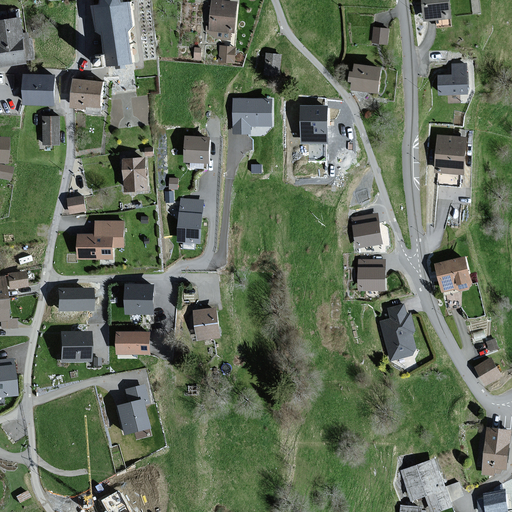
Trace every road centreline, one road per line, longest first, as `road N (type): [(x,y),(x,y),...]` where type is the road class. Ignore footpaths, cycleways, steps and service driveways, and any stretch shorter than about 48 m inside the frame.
road 1 (residential): [(83,0),(82,57),(68,85),(70,168),(30,351),(27,408)]
road 2 (unclassified): [(274,0),(286,31),(354,108),(404,255),(419,258)]
road 3 (residential): [(419,258),(401,0)]
road 4 (residential): [(511,402),(492,405),(472,382),(430,309),(419,258)]
